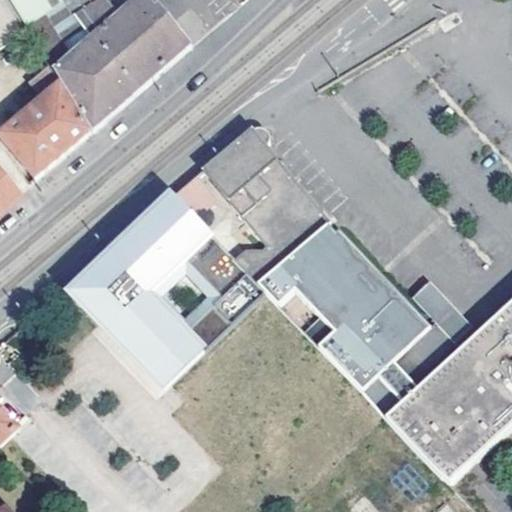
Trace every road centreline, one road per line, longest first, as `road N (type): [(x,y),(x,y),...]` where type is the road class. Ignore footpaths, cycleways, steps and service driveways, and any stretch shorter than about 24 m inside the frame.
road 1 (tertiary): [(0,309),(387,0)]
road 2 (tertiary): [(283,0),(0,252)]
